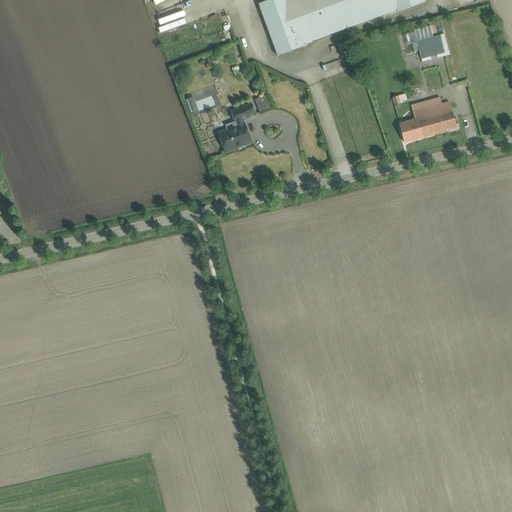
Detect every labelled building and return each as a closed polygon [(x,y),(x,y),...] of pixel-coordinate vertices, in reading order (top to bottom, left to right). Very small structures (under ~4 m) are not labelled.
[(269,0),(258,4),(277,56),(306,45),(305,44),(396,10),(397,12),(425,2),(424,0),(269,0)] [(415,33),(409,34),(411,44),(412,44),(417,43),(415,33)] [(445,52),(441,36),(417,43),(419,50),(422,59),(445,52)] [(355,57),(350,41),(338,45),(342,57),(345,56),(346,60),(355,57)] [(215,106),(210,89),(185,98),(190,114),(215,106)] [(398,96),(392,97),(394,106),(401,104),(398,96)] [(415,120),(409,122),(400,124),(405,143),(457,128),(450,102),(413,113),(415,120)] [(238,129),(220,136),(226,153),(252,143),(245,123),(244,124),(243,120),(256,115),(252,104),(243,107),(231,112),(238,129)]
